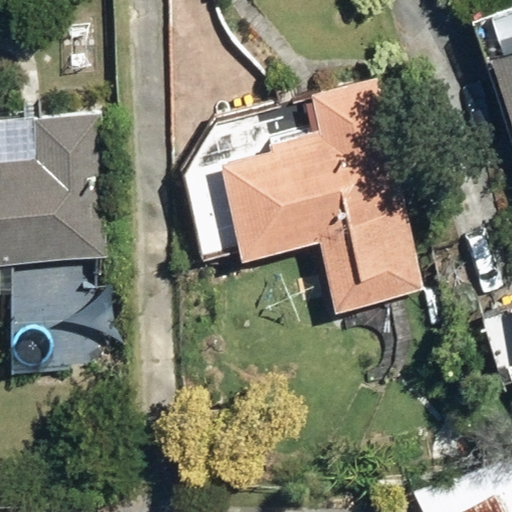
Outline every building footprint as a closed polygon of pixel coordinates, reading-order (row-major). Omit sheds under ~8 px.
[(511,31),(464,48),(511,187),(511,31)] [(298,236),(315,308),(411,285),(360,67),(289,84),(298,122),(245,135),(247,143),(194,155),(217,254),(298,236)] [(0,150),(0,255),(91,252),(85,105),(14,108),(14,150),(0,150)] [(511,288),(489,296),(511,370),(511,288)] [(496,511),(485,489),(475,494),(465,473),(410,500),(415,511),(496,511)]
